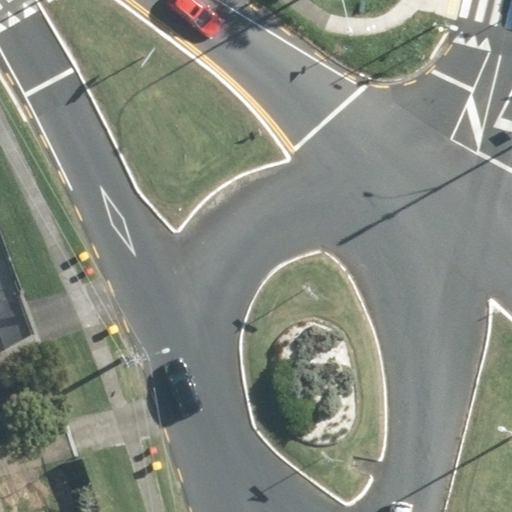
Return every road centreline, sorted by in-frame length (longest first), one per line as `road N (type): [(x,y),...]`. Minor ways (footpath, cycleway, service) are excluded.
road 1 (secondary): [(195,352),(2,0)]
road 2 (secondary): [(187,0),(251,44),(331,117),(379,201)]
road 3 (secondary): [(195,352),(208,287),(249,232),(295,204),(338,194),(379,201)]
road 4 (secondary): [(432,245),(446,280),(447,320),(414,511)]
road 5 (residential): [(511,16),(467,146),(396,210)]
road 6 (secondary): [(237,511),(214,454),(195,352)]
